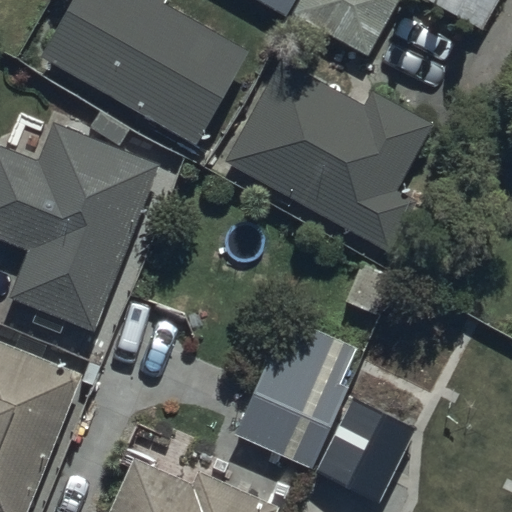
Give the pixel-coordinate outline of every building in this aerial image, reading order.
[(60,0),(37,41),(198,134),(252,40),(183,0),(60,0)] [(395,0),(294,0),(291,7),(368,49),(395,0)] [(496,0),(446,0),(485,21),(496,0)] [(275,46),(219,150),(391,243),(417,193),(397,183),(433,116),(370,82),(364,94),(275,46)] [(95,321),(158,155),(54,116),(46,137),(28,130),(22,148),(0,139),(0,228),(29,240),(11,288),(95,321)] [(355,340),(286,309),(233,425),(314,461),(352,377),(341,372),(355,340)] [(0,511),(26,511),(84,366),(0,332),(0,511)] [(108,510),(88,501),(83,511),(270,511),(278,496),(200,462),(196,472),(136,446),(108,510)]
